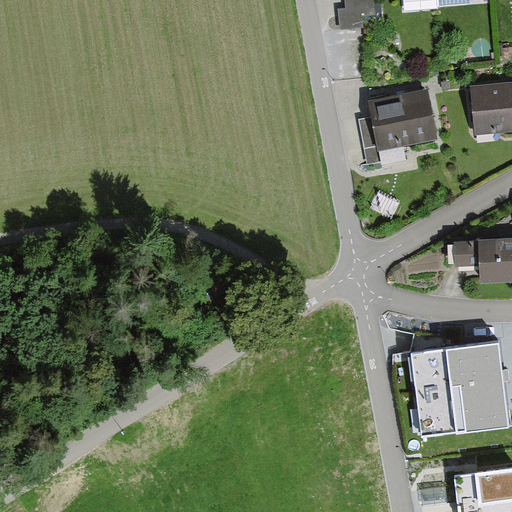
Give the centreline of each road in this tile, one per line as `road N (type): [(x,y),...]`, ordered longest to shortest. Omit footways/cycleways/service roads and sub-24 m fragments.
road 1 (unclassified): [(356,269),(0,492)]
road 2 (track): [(0,234),(139,217),(265,264),(308,295)]
road 3 (residential): [(356,269),(304,0)]
road 4 (residential): [(400,511),(361,299)]
road 5 (residential): [(511,182),(356,269)]
road 6 (residential): [(361,299),(511,308)]
